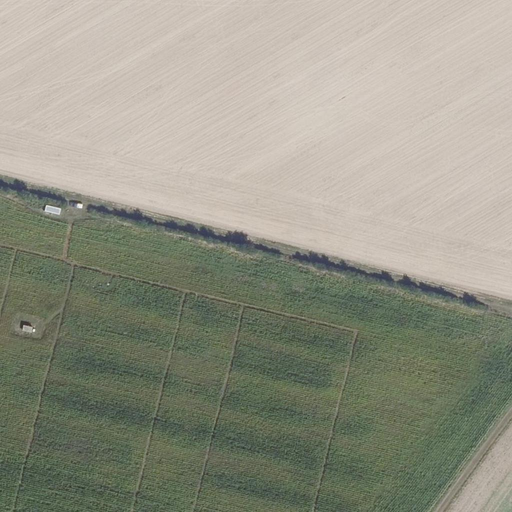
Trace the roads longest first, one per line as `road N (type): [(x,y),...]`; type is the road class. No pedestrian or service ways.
road 1 (track): [(511,305),(0,182)]
road 2 (track): [(433,511),(511,413)]
